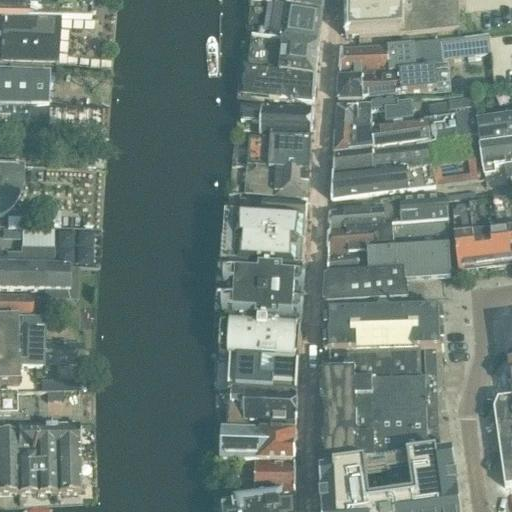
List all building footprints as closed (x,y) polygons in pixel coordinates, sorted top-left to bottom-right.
[(0,0),(0,21),(59,23),(58,24),(90,25),(90,0),(0,0)] [(249,0),(249,5),(250,6),(323,16),(323,15),(320,15),(320,0),(249,0)] [(349,0),(350,11),(346,11),(345,41),(359,40),(412,38),(459,32),(458,0),(349,0)] [(250,6),(250,28),(262,29),(260,42),(318,49),(321,19),(323,19),(323,17),(323,16),(250,6)] [(59,23),(0,21),(0,67),(56,69),(58,24),(59,23)] [(489,40),(465,43),(414,48),(414,50),(388,52),(367,53),(342,54),(338,106),(364,106),(368,103),(397,99),(427,96),(437,95),(435,75),(444,74),(443,64),(491,59),(489,40)] [(253,41),(249,73),(316,82),(319,50),(318,49),(260,42),(253,41)] [(0,108),(47,110),(48,74),(0,72),(0,108)] [(249,73),(246,102),(289,107),(289,104),(314,107),(314,100),(315,90),(315,85),(316,83),(316,82),(249,73)] [(338,112),(336,138),(372,133),(372,132),(372,118),(386,116),(386,130),(414,126),(412,110),(399,111),(397,103),(373,106),(371,111),(338,112)] [(473,104),(429,110),(431,124),(475,117),(473,104)] [(0,123),(27,125),(27,126),(47,127),(47,110),(0,108),(0,123)] [(261,126),(260,141),(311,143),(313,113),(313,114),(242,110),(241,125),(261,126)] [(335,158),(335,160),(429,146),(470,140),(478,139),(476,127),(475,117),(431,124),(427,124),(414,126),(386,130),(372,132),(372,133),(336,138),(335,158)] [(480,150),(506,146),(511,145),(511,122),(476,127),(478,139),(480,150)] [(249,140),(247,172),(248,172),(270,173),(299,175),(309,176),(311,143),(260,141),(249,140)] [(332,181),(332,183),(432,169),(429,146),(335,160),(333,181),(332,181)] [(506,146),(480,150),(483,171),(484,179),(494,178),(493,170),(504,168),(506,180),(511,180),(506,146)] [(0,218),(3,216),(6,214),(9,212),(11,209),(13,206),(15,203),(17,200),(18,197),(20,194),(20,190),(21,187),(21,183),(21,164),(2,164),(1,167),(0,166),(0,218)] [(331,200),(331,204),(332,204),(354,201),(436,192),(435,191),(432,169),(332,183),(332,184),(331,200)] [(299,175),(270,173),(248,172),(245,198),(275,201),(307,204),(309,176),(299,175)] [(400,204),(382,205),(383,214),(384,233),(391,232),(401,231),(447,228),(448,228),(448,206),(447,201),(429,202),(429,203),(400,206),(400,204)] [(511,201),(503,203),(511,266),(511,265),(511,201)] [(240,202),(239,211),(252,213),(253,203),(240,202)] [(498,234),(490,235),(494,271),(502,270),(503,267),(511,266),(503,203),(494,204),(498,234)] [(256,204),(256,212),(263,213),(262,223),(306,226),(307,208),(256,204)] [(478,207),(469,209),(476,270),(484,269),(486,272),(494,271),(490,235),(481,236),(478,207)] [(476,270),(469,209),(452,211),(454,223),(461,222),(463,238),(454,239),(458,272),(460,272),(460,275),(468,274),(469,271),(476,270)] [(330,217),(329,237),(384,233),(383,214),(330,217)] [(7,223),(7,233),(25,234),(25,231),(58,232),(58,217),(26,216),(25,223),(7,223)] [(225,221),(224,246),(234,247),(232,271),(304,276),(304,274),(304,267),(305,263),(305,256),(306,227),(306,226),(262,223),(262,224),(225,221)] [(329,252),(327,280),(367,278),(366,257),(450,252),(449,251),(447,228),(401,231),(391,232),(384,233),(329,237),(329,245),(329,252)] [(2,234),(2,244),(19,244),(19,234),(2,234)] [(325,308),(325,310),(337,310),(344,309),(346,309),(362,308),(374,308),(388,307),(402,306),(408,306),(407,289),(405,289),(405,287),(405,283),(452,280),(450,252),(366,257),(367,278),(327,280),(327,282),(326,308),(325,308)] [(0,294),(68,295),(68,271),(42,269),(5,269),(0,268),(0,294)] [(226,323),(225,328),(297,332),(300,333),(300,329),(302,307),(302,302),(304,280),(304,276),(232,271),(229,271),(229,277),(227,295),(227,304),(226,323)] [(0,323),(15,324),(30,324),(45,325),(45,307),(30,307),(30,301),(0,301),(0,323)] [(326,337),(325,337),(325,338),(326,338),(327,356),(325,357),(422,355),(436,355),(443,355),(442,315),(435,315),(412,316),(402,316),(392,317),(388,317),(378,317),(375,317),(363,317),(344,318),(337,318),(326,319),(326,334),(326,337)] [(15,324),(0,323),(0,388),(17,388),(15,324)] [(498,404),(494,414),(505,492),(507,491),(511,490),(511,325),(507,326),(503,327),(509,370),(511,391),(511,401),(498,404)] [(221,328),(219,363),(250,365),(295,367),(295,362),(298,363),(299,363),(301,338),(300,338),(297,338),(297,334),(297,332),(225,328),(221,328)] [(20,349),(19,371),(41,372),(41,366),(79,367),(80,351),(40,350),(41,334),(20,333),(20,349)] [(422,355),(325,357),(326,358),(327,358),(327,372),(354,371),(354,389),(437,386),(436,361),(422,361),(422,355)] [(230,364),(228,394),(297,397),(299,368),(230,364)] [(328,373),(323,373),(326,472),(333,472),(357,471),(365,470),(441,460),(441,459),(440,442),(439,442),(439,425),(437,391),(437,386),(354,389),(354,371),(327,372),(328,372),(328,373)] [(297,398),(229,394),(227,434),(295,438),(295,427),(296,427),(297,398)] [(0,418),(16,418),(15,398),(15,397),(0,397),(0,418)] [(0,435),(0,498),(35,498),(79,497),(78,449),(79,449),(78,429),(17,431),(17,435),(0,435)] [(221,465),(248,466),(294,467),(295,438),(227,434),(222,434),(221,465)] [(357,471),(320,476),(325,511),(460,511),(453,459),(386,467),(391,506),(370,509),(365,470),(357,471)] [(294,467),(248,466),(247,487),(240,488),(239,495),(237,495),(237,496),(295,498),(295,468),(294,468),(294,467)] [(295,511),(295,510),(274,511),(266,511),(266,502),(233,505),(234,511),(226,511),(295,511)]
